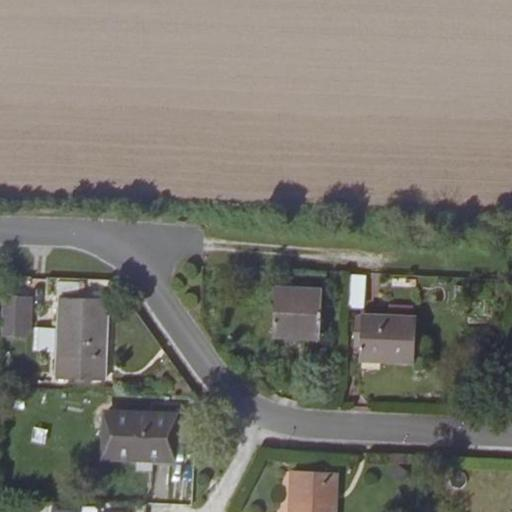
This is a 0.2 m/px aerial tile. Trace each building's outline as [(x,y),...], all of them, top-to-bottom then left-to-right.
[(364,307),(367,274),(351,273),(348,306),(364,307)] [(326,291),(278,290),(277,335),(323,337),(326,291)] [(37,297),(9,296),(7,337),(35,339),(37,297)] [(107,378),(110,300),(61,298),(58,377),(107,378)] [(421,318),(359,316),(358,345),(363,345),(363,360),(419,362),(421,318)] [(179,439),(179,414),(109,412),(108,458),(143,458),(143,457),(178,458),(179,439)] [(192,414),(179,414),(179,439),(192,440),(192,414)] [(337,511),(339,473),(296,471),(293,511),(337,511)]
